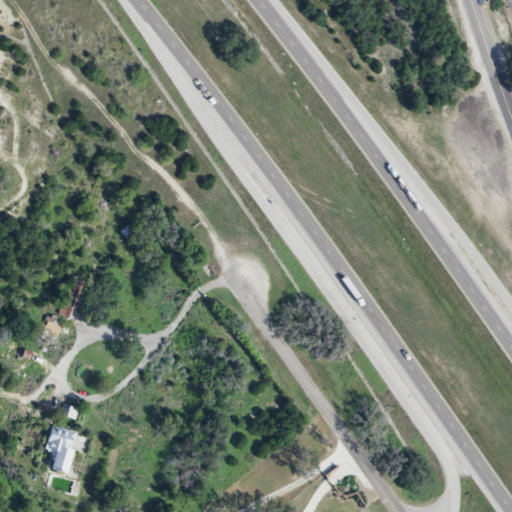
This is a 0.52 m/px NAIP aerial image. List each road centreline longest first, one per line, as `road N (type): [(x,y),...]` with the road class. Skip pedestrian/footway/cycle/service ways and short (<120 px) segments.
road 1 (motorway): [(188,85),(511,511)]
road 2 (motorway): [(188,85),(223,152),(429,433),(454,493)]
road 3 (motorway): [(511,349),(253,0)]
road 4 (motorway): [(511,313),(433,202),(346,98),(289,45)]
road 5 (residential): [(227,272),(396,511)]
road 6 (tertiary): [(470,0),(511,118)]
